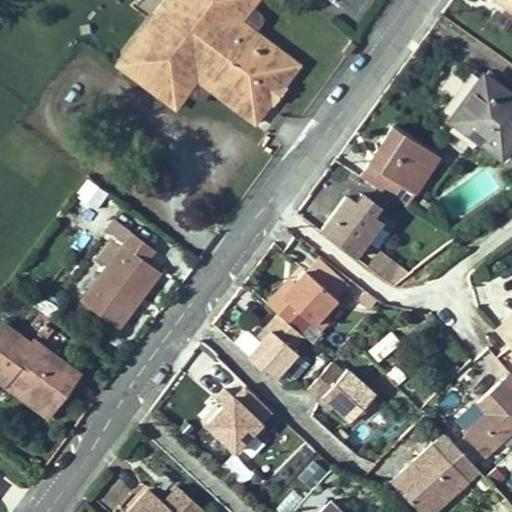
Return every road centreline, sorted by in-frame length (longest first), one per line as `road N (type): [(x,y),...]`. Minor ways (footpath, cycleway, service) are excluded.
road 1 (residential): [(37,511),(421,0)]
road 2 (unknown): [(276,193),(395,290),(418,291),(511,219)]
road 3 (unknown): [(190,309),(356,462)]
